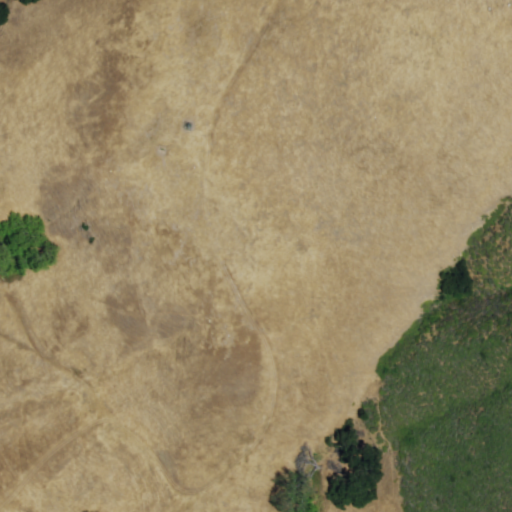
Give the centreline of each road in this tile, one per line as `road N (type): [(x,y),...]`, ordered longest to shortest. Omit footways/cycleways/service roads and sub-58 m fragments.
road 1 (track): [(272,0),(211,108),(197,173),(227,279),(270,352),(266,412),(247,452),(188,489),(154,479),(157,458),(103,420),(59,447),(0,504)]
road 2 (track): [(103,420),(74,378),(31,340),(0,288)]
